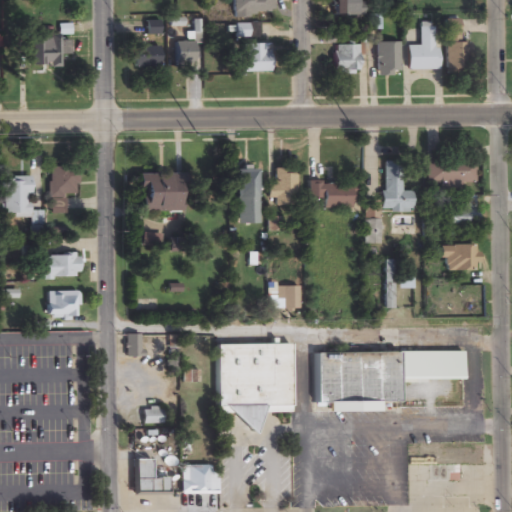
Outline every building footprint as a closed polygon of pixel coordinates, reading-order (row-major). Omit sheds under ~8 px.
[(230,0),(230,15),(271,15),(270,0),(230,0)] [(359,16),(359,0),(329,0),(329,16),(359,16)] [(379,29),(378,16),(367,16),(368,30),(379,29)] [(442,75),(466,75),(466,43),(457,43),(457,20),(442,20),(442,75)] [(144,22),(144,34),(157,34),(157,22),(144,22)] [(404,70),(434,70),(434,23),(416,23),(416,46),(404,46),(404,70)] [(256,25),(233,25),(233,38),(256,38),(256,25)] [(56,65),(56,37),(29,37),(29,65),(56,65)] [(374,42),(374,76),(397,76),(397,42),(374,42)] [(191,65),(191,43),(172,43),(172,65),(191,65)] [(268,73),(268,45),(240,45),(240,73),(268,73)] [(356,45),(331,45),(331,73),(356,73),(356,45)] [(131,47),(131,68),(156,68),(156,47),(131,47)] [(436,189),(472,189),(472,161),(424,161),(424,184),(436,184),(436,189)] [(63,214),(62,195),(75,195),(75,167),(47,168),(47,214),(63,214)] [(380,212),(410,212),(409,192),(398,192),(398,167),(380,167),(380,212)] [(271,186),(265,186),(265,198),(272,198),(272,207),(293,207),(293,169),(271,169),(271,186)] [(255,204),(255,170),(233,170),(233,204),(255,204)] [(176,212),(176,175),(134,175),(134,212),(176,212)] [(0,178),(1,217),(28,217),(28,231),(40,230),(40,212),(28,212),(27,177),(0,178)] [(319,209),(350,209),(350,184),(304,184),(304,200),(319,200),(319,209)] [(473,225),(472,198),(457,198),(457,208),(441,208),(442,225),(473,225)] [(362,245),(377,245),(377,202),(362,202),(362,245)] [(155,234),(140,235),(140,247),(156,246),(155,234)] [(443,259),(443,272),(474,272),(474,254),(472,254),(472,246),(435,246),(435,259),(443,259)] [(76,277),(76,255),(38,255),(38,277),(76,277)] [(381,309),(391,309),(391,261),(381,261),(381,309)] [(396,289),(410,289),(411,277),(397,276),(396,289)] [(294,310),(294,289),(273,289),(273,310),(294,310)] [(74,318),(74,292),(43,292),(43,318),(74,318)] [(123,335),(123,357),(139,357),(139,335),(123,335)] [(287,413),(286,344),(212,345),(213,414),(287,413)] [(311,353),(311,412),(375,412),(375,404),(395,404),(394,353),(311,353)] [(140,424),(159,424),(159,409),(140,409),(140,424)] [(178,493),(214,492),(213,458),(190,458),(190,465),(177,466),(178,493)] [(149,460),(130,460),(130,494),(165,494),(165,478),(149,478),(149,460)]
